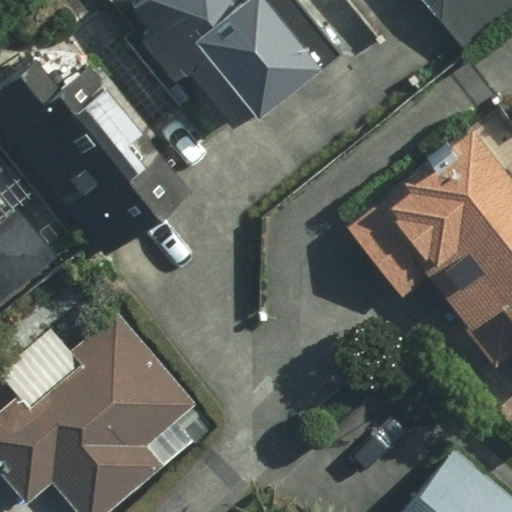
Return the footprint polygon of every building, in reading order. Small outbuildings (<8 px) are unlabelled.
[(309,0),(126,0),(219,129),(340,44),(309,0)] [(511,0),(438,0),(473,43),(511,11),(511,0)] [(76,22),(0,81),(0,110),(106,246),(197,176),(76,22)] [(511,144),(484,110),(348,217),(404,288),(432,265),(511,365),(511,144)] [(0,300),(65,244),(26,200),(0,221),(0,300)] [(0,455),(33,494),(58,473),(91,511),(102,511),(169,456),(151,435),(199,395),(120,303),(76,341),(88,355),(31,402),(21,390),(0,407),(0,455)] [(395,511),(511,511),(511,485),(456,439),(395,511)]
